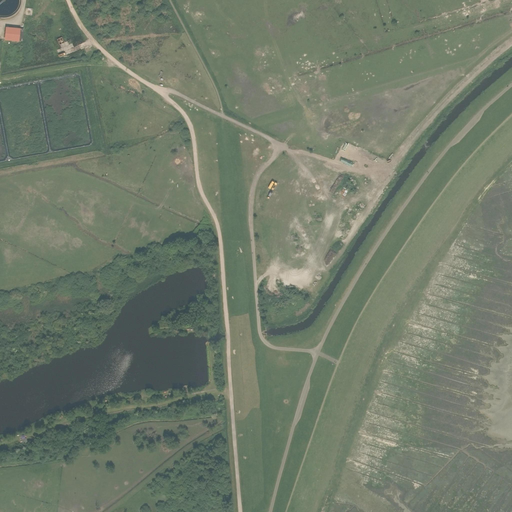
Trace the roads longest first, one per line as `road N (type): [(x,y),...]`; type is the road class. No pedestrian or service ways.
road 1 (track): [(511,82),(423,180),(337,312),(315,353),(270,511)]
road 2 (track): [(159,92),(191,127),(221,239),(239,511)]
road 3 (track): [(315,353),(272,350),(259,337),(251,199),(279,146),(222,117)]
road 4 (track): [(511,33),(408,130),(383,167),(354,171),(279,146)]
road 5 (track): [(68,0),(103,51),(159,92)]
